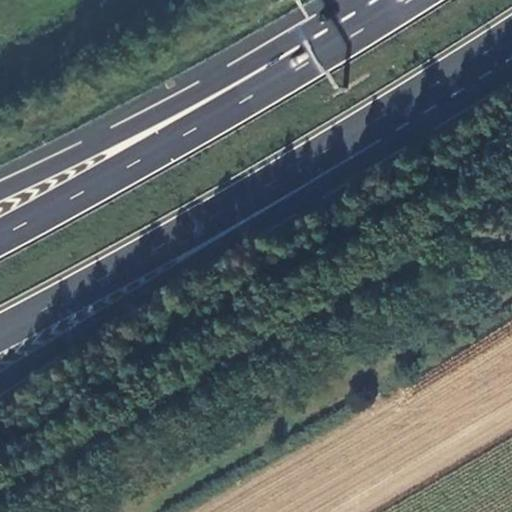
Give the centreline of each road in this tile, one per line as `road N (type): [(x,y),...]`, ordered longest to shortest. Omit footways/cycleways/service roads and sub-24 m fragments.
road 1 (trunk): [(0,385),(375,152),(511,38)]
road 2 (trunk): [(0,331),(155,249),(511,36)]
road 3 (trunk): [(403,0),(0,236)]
road 4 (trunk): [(387,0),(0,186)]
